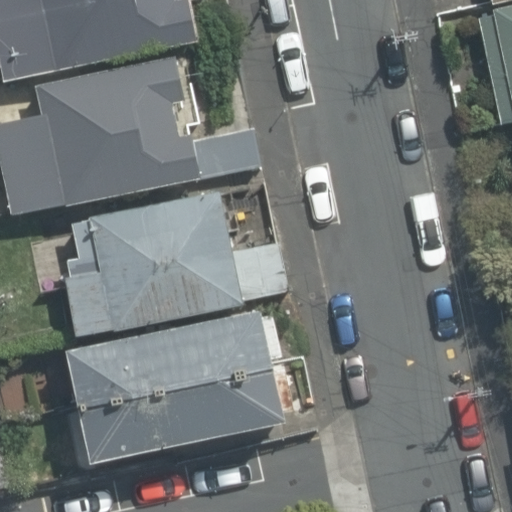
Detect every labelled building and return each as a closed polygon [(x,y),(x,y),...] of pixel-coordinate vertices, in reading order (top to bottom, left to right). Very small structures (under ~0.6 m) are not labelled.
[(0,0),(0,40),(8,78),(200,37),(191,0),(0,0)] [(511,119),(511,4),(497,7),(498,13),(483,17),(506,121),(511,119)] [(191,141),(196,140),(194,132),(183,135),(175,100),(188,97),(179,54),(40,84),(46,111),(0,121),(0,137),(16,212),(198,173),(191,141)] [(255,127),(196,140),(191,141),(198,173),(200,179),(263,165),(255,127)] [(247,295),(237,252),(222,188),(93,214),(94,220),(76,223),(82,254),(72,256),(76,273),(70,275),(81,333),(248,299),(247,295)] [(279,243),(237,252),(247,295),(288,287),(280,245),(279,243)] [(83,402),(276,362),(274,354),(283,352),(275,314),(265,316),(263,306),(71,348),(83,402)] [(277,368),(276,362),(83,402),(95,457),(287,416),(288,415),(287,407),(297,405),(288,365),(277,368)]
